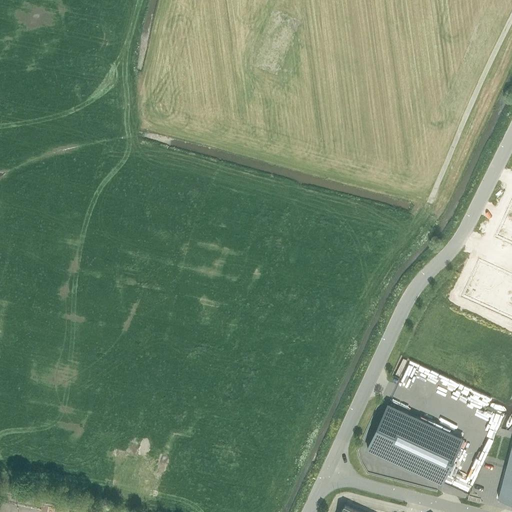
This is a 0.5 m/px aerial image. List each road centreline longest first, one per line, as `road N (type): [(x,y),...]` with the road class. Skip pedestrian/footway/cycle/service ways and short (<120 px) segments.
road 1 (tertiary): [(326,475),(408,299),(464,234),(511,137)]
road 2 (track): [(429,202),(511,18)]
road 3 (unclassified): [(326,475),(468,511)]
